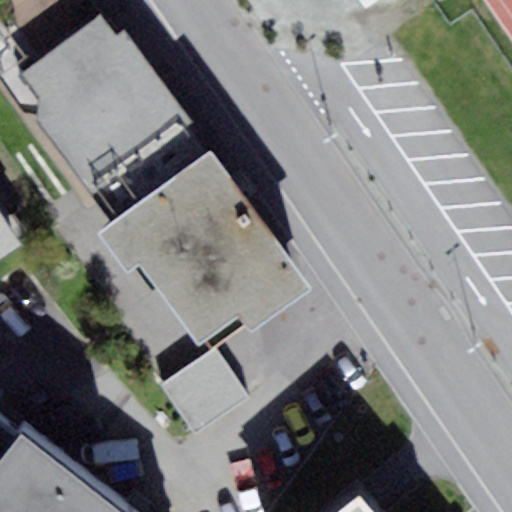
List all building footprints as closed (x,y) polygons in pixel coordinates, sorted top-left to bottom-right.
[(174,103),(95,0),(0,0),(0,83),(73,179),(174,103)] [(357,0),(368,16),(391,0),(357,0)] [(309,282),(206,148),(109,222),(212,356),(309,282)] [(0,255),(29,236),(0,192),(0,255)] [(0,511),(131,511),(19,424),(0,448),(0,511)] [(374,511),(353,486),(322,511),(374,511)]
